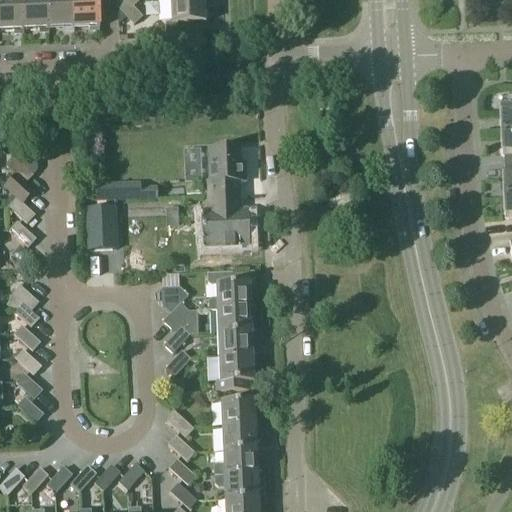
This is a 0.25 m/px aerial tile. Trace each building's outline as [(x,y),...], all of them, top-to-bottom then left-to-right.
[(143,18),(133,8),(125,0),(117,8),(134,26),(143,18)] [(125,0),(133,8),(142,0),(141,0),(125,0)] [(204,0),(169,0),(171,23),(171,26),(166,26),(166,37),(202,37),(202,25),(205,25),(204,0)] [(0,37),(21,37),(19,3),(0,3),(0,37)] [(21,37),(47,37),(46,3),(19,3),(21,37)] [(47,37),(73,36),(73,3),(46,3),(47,37)] [(73,3),(73,36),(99,36),(98,3),(73,3)] [(502,138),(511,137),(511,117),(501,118),(502,138)] [(511,137),(502,138),(503,157),(511,156),(511,137)] [(11,154),(21,154),(21,146),(11,147),(11,154)] [(208,199),(240,198),(239,183),(246,183),(245,165),(239,166),(238,149),(209,151),(210,183),(208,183),(208,199)] [(15,176),(25,186),(33,177),(14,160),(7,169),(15,176)] [(34,193),(25,186),(15,176),(8,184),(27,202),(34,193)] [(140,182),(95,184),(96,202),(158,199),(157,186),(140,187),(140,182)] [(240,198),(208,199),(209,213),(204,214),(206,248),(249,246),(247,212),(241,212),(240,198)] [(27,226),(35,217),(16,200),(9,209),(27,226)] [(109,212),(84,213),(86,250),(110,249),(109,212)] [(28,249),(36,241),(18,224),(10,233),(28,249)] [(217,312),(251,310),(250,296),(249,285),(245,285),(245,275),(207,276),(208,284),(210,287),(216,286),(217,312)] [(20,303),(31,313),(39,305),(21,289),(8,307),(13,312),(20,303)] [(170,316),(181,306),(188,298),(179,289),(162,290),(163,309),(170,316)] [(39,321),(31,313),(20,303),(13,312),(32,329),(39,321)] [(181,306),(170,316),(163,323),(171,331),(189,313),(181,306)] [(218,336),(252,334),(251,323),(251,310),(217,312),(218,336)] [(32,354),(40,345),(22,328),(14,337),(32,354)] [(172,355),(190,337),(181,329),(164,347),(172,355)] [(219,360),(253,358),(252,334),(218,336),(219,360)] [(33,378),(41,369),(23,352),(15,361),(33,378)] [(174,380),(191,361),(182,353),(165,372),(174,380)] [(219,360),(220,385),(215,385),(216,394),(249,392),(249,384),(254,384),(253,358),(219,360)] [(34,402),(42,393),(24,376),(16,384),(34,402)] [(35,425),(43,417),(25,400),(17,408),(35,425)] [(222,430),(260,428),(259,413),(256,413),(255,403),(221,404),(222,430)] [(186,440),(194,431),(175,414),(167,423),(186,440)] [(223,454),(257,453),(257,444),(261,443),(260,428),(222,430),(223,454)] [(187,463),(195,455),(175,439),(168,447),(187,463)] [(215,478),(262,476),(262,461),(258,461),(257,453),(223,454),(224,467),(214,467),(215,478)] [(188,487),(196,479),(176,462),(169,471),(188,487)] [(126,493),(145,475),(136,466),(119,485),(126,493)] [(103,494),(120,475),(112,467),(94,486),(103,494)] [(79,495),(97,477),(88,468),(70,487),(79,495)] [(56,495),(72,477),(64,469),(47,488),(56,495)] [(32,497),(49,479),(40,470),(23,489),(32,497)] [(0,491),(7,498),(24,479),(15,471),(0,488),(0,491)] [(225,502),(259,501),(259,491),(263,491),(262,476),(215,478),(215,486),(219,490),(225,490),(225,502)] [(190,511),(197,503),(177,487),(170,495),(190,511)] [(225,511),(263,511),(263,508),(260,508),(259,501),(225,502),(225,511)]
